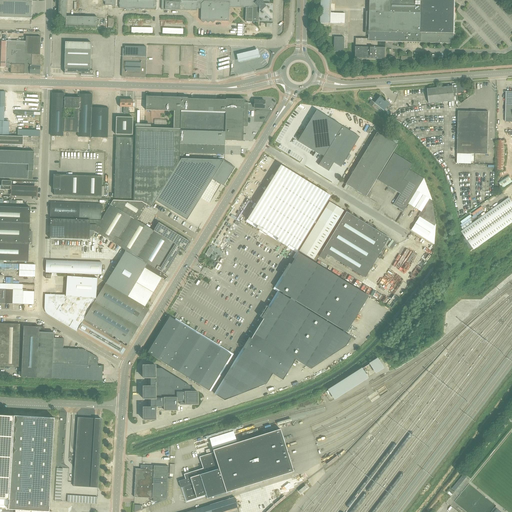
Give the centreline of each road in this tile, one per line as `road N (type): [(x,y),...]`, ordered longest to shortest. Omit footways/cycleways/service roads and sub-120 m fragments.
road 1 (unclassified): [(125,365),(260,144)]
road 2 (unclassified): [(117,84),(118,39),(279,43),(291,31),(293,0)]
road 3 (unclassified): [(37,315),(48,82)]
road 4 (unclassified): [(405,233),(260,144)]
road 5 (unclassified): [(511,72),(348,84)]
road 6 (unclassified): [(122,406),(0,400)]
